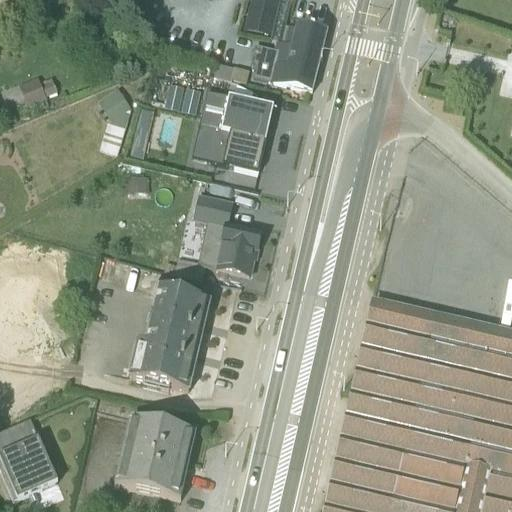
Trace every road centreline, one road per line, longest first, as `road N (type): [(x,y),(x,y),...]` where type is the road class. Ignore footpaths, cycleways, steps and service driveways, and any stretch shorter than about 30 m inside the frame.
road 1 (primary): [(283,511),(376,113)]
road 2 (primary): [(362,0),(299,304)]
road 3 (primary): [(299,304),(252,511)]
road 4 (residential): [(376,113),(358,122),(299,304)]
road 5 (unclassified): [(376,113),(422,123),(511,199)]
